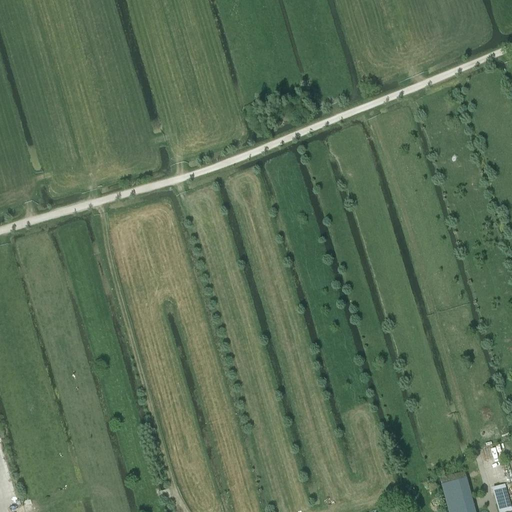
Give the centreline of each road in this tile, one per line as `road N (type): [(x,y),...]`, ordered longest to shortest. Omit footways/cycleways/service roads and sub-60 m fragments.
road 1 (track): [(0,232),(238,160),(511,47)]
road 2 (track): [(0,191),(204,121)]
